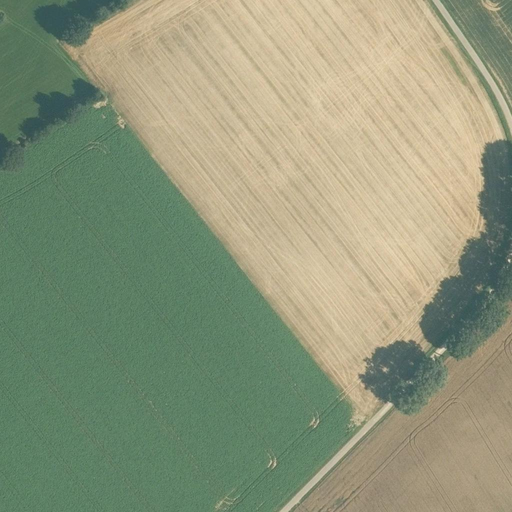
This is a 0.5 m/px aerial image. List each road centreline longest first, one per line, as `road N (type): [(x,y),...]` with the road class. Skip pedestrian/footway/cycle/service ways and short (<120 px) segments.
road 1 (unclassified): [(282,511),(487,303),(511,251)]
road 2 (unclassified): [(511,127),(434,0)]
